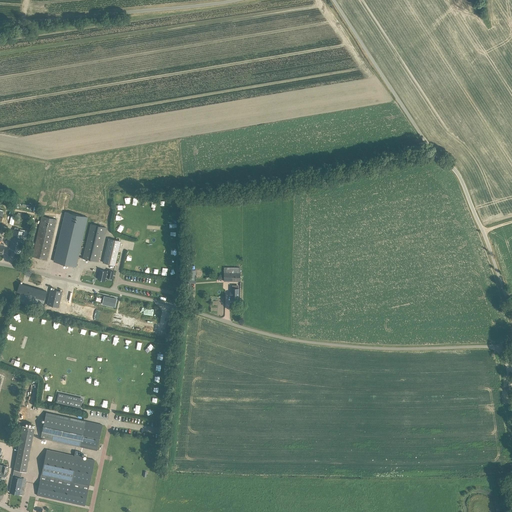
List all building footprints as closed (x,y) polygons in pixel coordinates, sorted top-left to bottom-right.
[(88,217),(76,215),(67,254),(79,257),(88,217)] [(57,219),(42,216),(32,256),(47,260),(57,219)] [(106,228),(91,224),(83,258),(98,261),(106,228)] [(26,236),(12,233),(9,251),(20,254),(22,247),(23,247),(26,236)] [(103,262),(115,265),(121,241),(108,238),(103,262)] [(240,282),(240,268),(224,268),(224,281),(240,282)] [(107,271),(100,270),(97,279),(104,281),(107,271)] [(197,275),(185,274),(184,274),(184,283),(196,283),(197,275)] [(47,291),(20,283),(17,292),(44,300),(47,291)] [(63,291),(51,288),(47,305),(59,308),(63,291)] [(231,296),(231,300),(239,300),(239,288),(231,288),(231,292),(230,292),(230,296),(231,296)] [(115,307),(116,299),(104,296),(102,304),(115,307)] [(81,398),(58,392),(56,403),(79,408),(81,398)] [(46,413),(41,438),(97,450),(102,425),(46,413)] [(14,469),(26,472),(35,427),(23,425),(14,469)] [(47,450),(41,475),(89,486),(94,460),(47,450)] [(88,489),(89,486),(41,475),(37,495),(85,506),(88,489)] [(23,478),(13,476),(10,492),(16,493),(16,494),(19,495),(19,494),(20,494),(20,490),(24,491),(25,486),(21,486),(23,478)]
